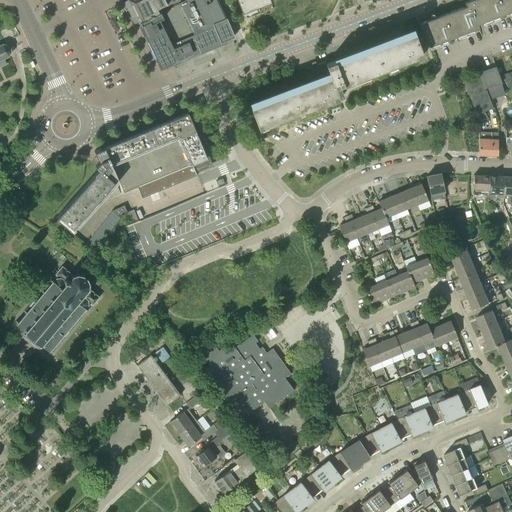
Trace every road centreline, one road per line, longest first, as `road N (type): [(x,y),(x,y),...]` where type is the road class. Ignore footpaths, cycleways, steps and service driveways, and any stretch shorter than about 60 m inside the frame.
road 1 (residential): [(502,404),(449,289),(360,323),(313,208)]
road 2 (residential): [(111,363),(112,349),(178,272),(278,231),(294,208)]
road 3 (tertiary): [(208,77),(413,0)]
road 4 (residential): [(313,208),(391,168),(511,164)]
road 5 (residential): [(294,208),(250,159),(208,77)]
road 6 (residential): [(111,363),(84,366),(47,408),(0,359)]
road 7 (residential): [(425,445),(382,464),(316,511)]
road 8 (tertiary): [(88,121),(208,77)]
